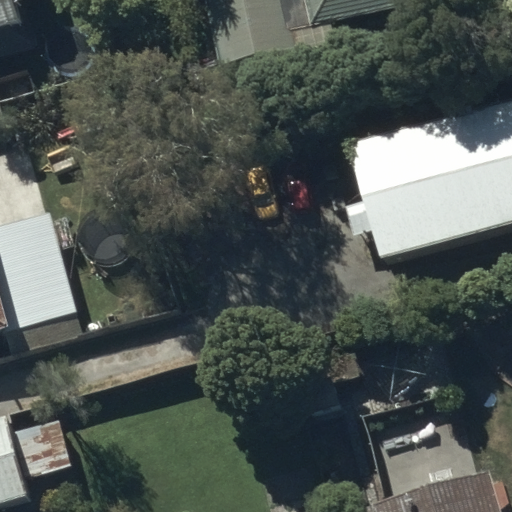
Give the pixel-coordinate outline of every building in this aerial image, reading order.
[(0,0),(0,73),(42,61),(33,29),(47,25),(40,0),(0,0)] [(204,0),(224,89),(341,64),(335,36),(502,0),(204,0)] [(511,117),(355,161),(371,217),(348,223),(357,253),(377,247),(387,282),(511,247),(511,117)] [(0,357),(14,353),(0,297),(0,357)] [(0,511),(30,511),(31,511),(11,433),(0,436),(0,511)] [(501,511),(495,488),(413,511),(501,511)]
